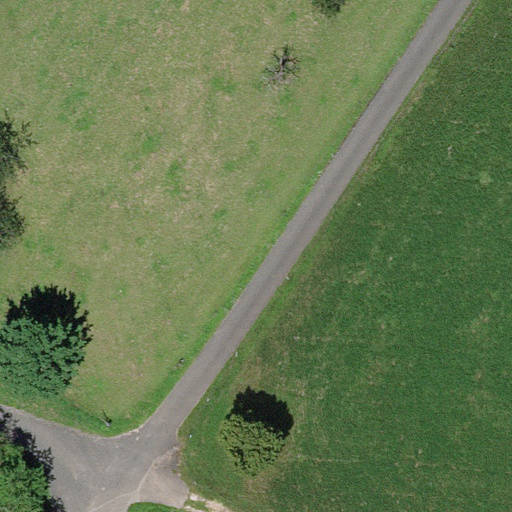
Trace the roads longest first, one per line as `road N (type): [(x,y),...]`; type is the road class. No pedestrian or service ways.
road 1 (track): [(104,511),(121,476),(451,0)]
road 2 (track): [(0,436),(121,476),(198,511)]
